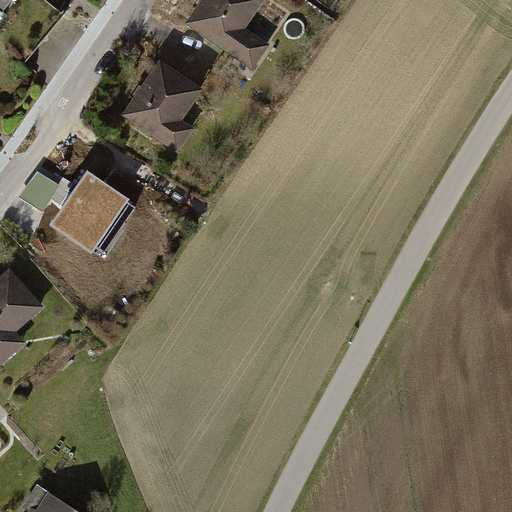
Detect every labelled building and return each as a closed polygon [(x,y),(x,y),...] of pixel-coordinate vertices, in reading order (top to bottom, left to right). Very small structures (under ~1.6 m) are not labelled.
[(0,0),(0,20),(18,0),(0,0)] [(265,0),(203,0),(185,25),(253,73),(271,48),(246,31),(268,1),(265,0)] [(160,62),(122,117),(166,147),(204,93),(160,62)] [(70,189),(41,235),(89,265),(131,199),(90,174),(78,194),(70,189)] [(39,175),(22,200),(43,215),(60,190),(39,175)] [(11,271),(0,280),(0,368),(1,370),(28,347),(18,335),(46,311),(11,271)] [(73,511),(50,497),(40,511),(33,511),(32,511),(31,511),(73,511)]
